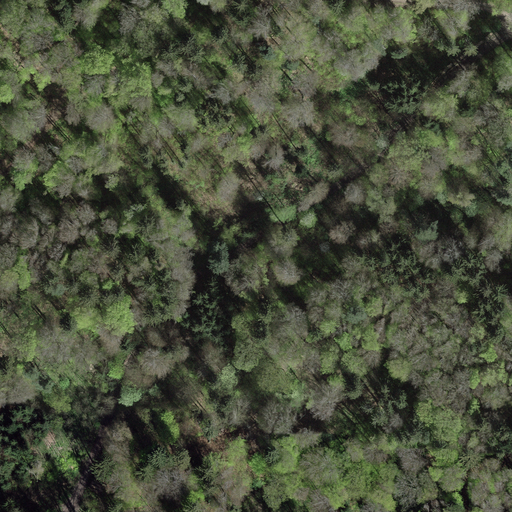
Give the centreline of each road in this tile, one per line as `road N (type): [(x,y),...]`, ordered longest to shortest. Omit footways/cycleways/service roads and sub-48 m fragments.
road 1 (track): [(62,511),(121,380),(167,302),(363,168),(511,29)]
road 2 (track): [(361,0),(492,7),(511,18)]
road 3 (track): [(382,511),(511,459)]
